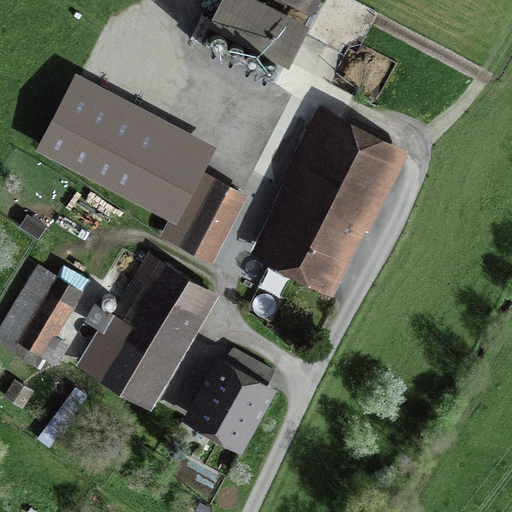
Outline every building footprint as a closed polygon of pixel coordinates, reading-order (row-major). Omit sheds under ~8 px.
[(289,65),(306,29),(245,0),(221,0),(209,26),(289,65)] [(287,0),(312,13),(318,0),(287,0)] [(261,255),(333,290),(396,160),(324,125),(261,255)] [(205,259),(237,196),(133,144),(114,181),(176,213),(164,238),(205,259)] [(205,298),(153,267),(92,371),(145,401),(205,298)] [(75,296),(61,289),(25,355),(40,363),(75,296)] [(269,398),(219,371),(189,428),(239,454),(269,398)]
